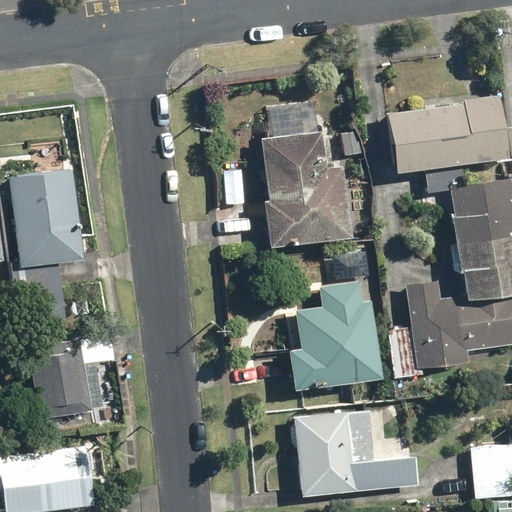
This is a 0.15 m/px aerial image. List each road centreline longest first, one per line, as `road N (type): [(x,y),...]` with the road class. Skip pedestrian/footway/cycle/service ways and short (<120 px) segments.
road 1 (residential): [(122,24),(184,511)]
road 2 (tertiary): [(122,24),(317,0)]
road 3 (tertiary): [(0,39),(122,24)]
